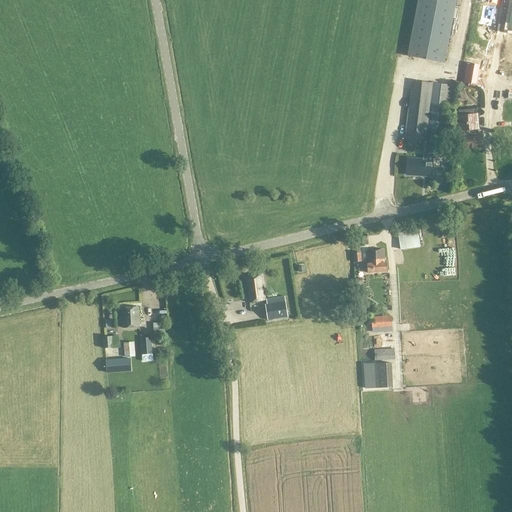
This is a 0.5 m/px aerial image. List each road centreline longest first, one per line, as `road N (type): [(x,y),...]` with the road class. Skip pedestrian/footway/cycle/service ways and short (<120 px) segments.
road 1 (unclassified): [(202,259),(511,183)]
road 2 (unclassified): [(202,259),(157,0)]
road 3 (track): [(242,511),(230,351),(202,259)]
road 4 (unclassified): [(0,307),(202,259)]
